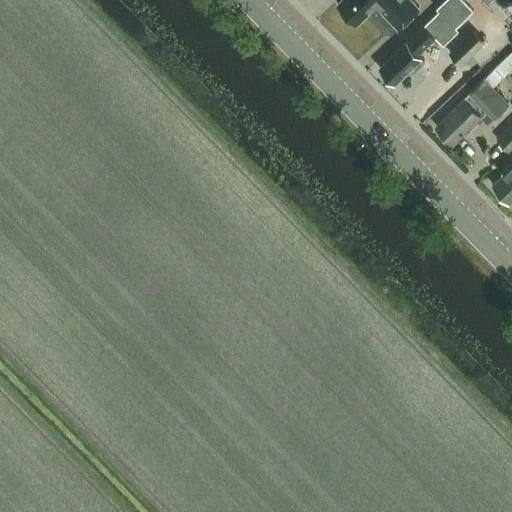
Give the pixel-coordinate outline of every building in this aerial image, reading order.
[(399,27),(400,28),(421,7),(414,0),(342,0),(339,4),(358,23),(368,14),(386,33),(393,34),(399,27)] [(397,84),(410,71),(415,71),(426,60),(420,54),(436,38),(445,46),(459,31),(440,11),(425,25),(408,42),(381,68),(397,84)] [(463,65),(487,42),(474,29),(450,53),(463,65)] [(497,117),(511,103),(487,78),(438,125),(455,143),(482,116),(481,115),(488,108),(497,117)] [(511,149),(511,124),(497,139),(510,152),(511,149)] [(511,164),(504,172),(505,174),(493,185),(510,203),(511,200),(511,164)]
